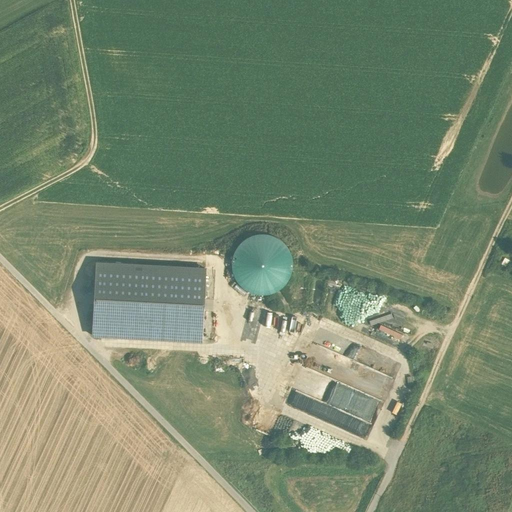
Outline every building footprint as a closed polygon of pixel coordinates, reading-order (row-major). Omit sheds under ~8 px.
[(283,232),(230,242),(240,296),(293,286),(283,232)] [(201,343),(205,274),(96,269),(93,337),(201,343)] [(379,328),(400,338),(402,334),(381,324),(379,328)] [(307,385),(308,383),(298,378),(292,389),(308,397),(311,389),(312,389),(313,388),(307,385)] [(315,415),(319,405),(310,400),(308,403),(305,402),(302,409),(315,415)]
